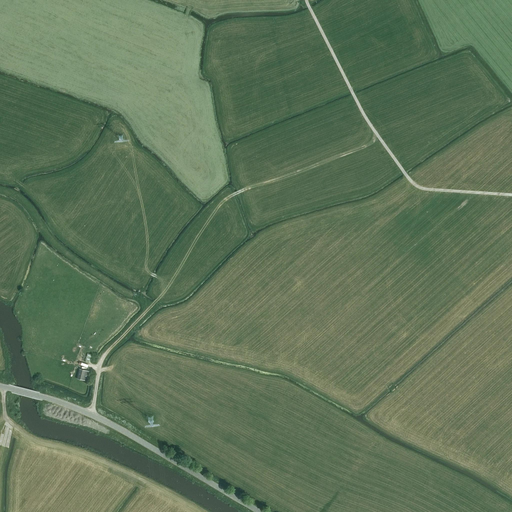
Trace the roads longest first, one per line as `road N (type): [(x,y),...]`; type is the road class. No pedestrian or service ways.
road 1 (track): [(92,414),(101,359),(162,294),(217,207),(370,143),(375,132)]
road 2 (track): [(306,0),(366,120),(416,186),(511,194)]
road 3 (tertiary): [(260,511),(105,420),(0,386)]
